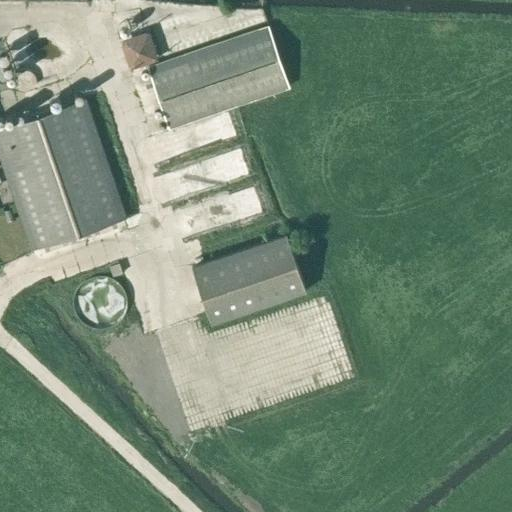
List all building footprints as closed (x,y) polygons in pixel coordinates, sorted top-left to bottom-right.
[(122,32),(132,61),(161,51),(151,22),(122,32)] [(290,87),(269,24),(147,66),(168,129),(290,87)] [(0,159),(32,251),(126,218),(84,99),(0,128),(0,159)] [(213,198),(213,222),(262,221),(262,197),(213,198)] [(305,291),(285,233),(191,266),(212,324),(305,291)] [(122,272),(119,263),(109,266),(112,276),(122,272)] [(88,326),(96,329),(105,328),(114,325),(121,319),(125,311),(126,302),(125,293),(120,285),(113,280),(105,276),(96,276),(87,279),(80,284),(76,291),(73,299),(73,307),(76,315),(81,322),(88,326)]
